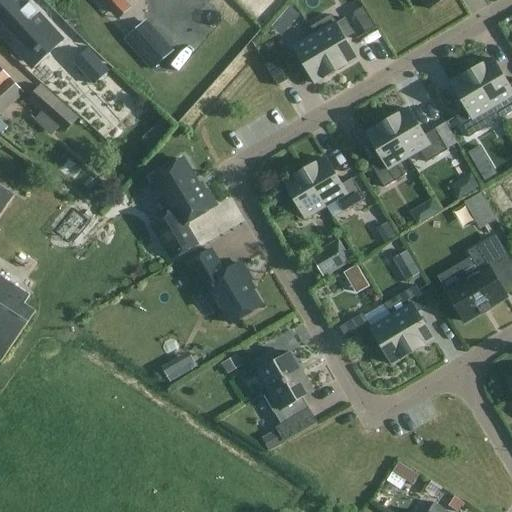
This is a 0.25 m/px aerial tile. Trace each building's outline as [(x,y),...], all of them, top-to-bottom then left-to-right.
[(0,0),(0,33),(22,58),(52,30),(24,0),(0,0)] [(124,1),(122,0),(100,0),(111,12),(112,12),(124,1)] [(238,22),(247,11),(232,0),(215,0),(213,3),(238,22)] [(391,0),(400,16),(425,2),(429,8),(442,0),(391,0)] [(377,27),(364,6),(353,12),(366,34),(377,27)] [(315,35),(336,72),(348,65),(348,63),(357,58),(346,39),(354,33),(346,18),(337,23),(336,22),(315,35)] [(144,23),(126,40),(152,69),(170,52),(144,23)] [(324,79),(336,72),(315,35),(294,47),(314,83),(323,78),(324,79)] [(94,84),(108,71),(88,49),(74,62),(94,84)] [(289,79),(276,58),(265,64),(278,86),(289,79)] [(484,63),(472,70),(495,110),(500,118),(511,111),(511,83),(510,85),(504,76),(494,58),(485,64),(484,63)] [(0,114),(23,93),(0,67),(0,114)] [(460,78),(451,84),(460,99),(467,110),(456,116),(469,137),(479,131),(489,125),(500,118),(495,110),(472,70),(459,77),(460,78)] [(27,101),(65,134),(78,119),(41,86),(27,101)] [(387,120),(409,156),(420,150),(428,162),(448,150),(436,129),(425,135),(410,108),(400,114),(400,113),(387,120)] [(398,163),(409,156),(387,120),(375,127),(376,128),(367,134),(382,160),(372,166),(385,187),(405,175),(398,163)] [(148,132),(142,138),(151,148),(157,142),(148,132)] [(511,150),(498,157),(505,171),(511,167),(511,150)] [(304,169),(326,206),(337,199),(344,211),(365,199),(353,178),(342,184),(326,158),(317,163),(317,162),(304,169)] [(173,212),(152,224),(173,259),(197,245),(185,224),(217,205),(208,191),(204,193),(183,159),(152,177),(173,212)] [(305,218),(326,206),(304,169),(292,176),(293,178),(284,183),(305,218)] [(448,190),(456,202),(477,190),(469,177),(448,190)] [(0,362),(1,363),(33,314),(35,311),(31,308),(24,304),(30,295),(0,275),(0,218),(15,196),(0,186),(0,362)] [(465,202),(480,228),(496,219),(481,193),(465,202)] [(410,215),(416,227),(437,215),(430,203),(410,215)] [(384,243),(396,236),(388,222),(376,229),(384,243)] [(482,271),(446,292),(464,321),(507,296),(494,275),(511,263),(511,261),(497,237),(471,252),(482,271)] [(311,257),(324,278),(352,262),(339,241),(311,257)] [(211,250),(187,264),(202,290),(208,287),(221,310),(223,309),(231,323),(260,306),(246,282),(250,279),(240,263),(225,273),(211,250)] [(418,274),(405,252),(398,256),(411,278),(418,274)] [(345,273),(344,273),(348,280),(361,272),(357,265),(345,273)] [(386,306),(392,316),(413,352),(425,345),(425,344),(434,339),(420,314),(430,308),(418,287),(386,306)] [(341,327),(349,341),(371,328),(362,314),(341,327)] [(401,360),(413,352),(392,316),(370,329),(391,364),(400,359),(401,360)] [(269,390),(301,372),(291,353),(280,359),(274,348),(253,361),(269,390)] [(174,382),(200,367),(191,352),(165,368),(174,382)] [(238,354),(221,364),(227,374),(244,364),(238,354)] [(301,372),(269,390),(263,394),(281,424),(309,408),(303,397),(313,392),(301,372)] [(279,429),(262,438),(269,451),(285,442),(279,429)] [(419,474),(398,462),(388,480),(401,488),(406,480),(413,484),(419,474)] [(428,511),(447,511),(434,503),(428,511)]
